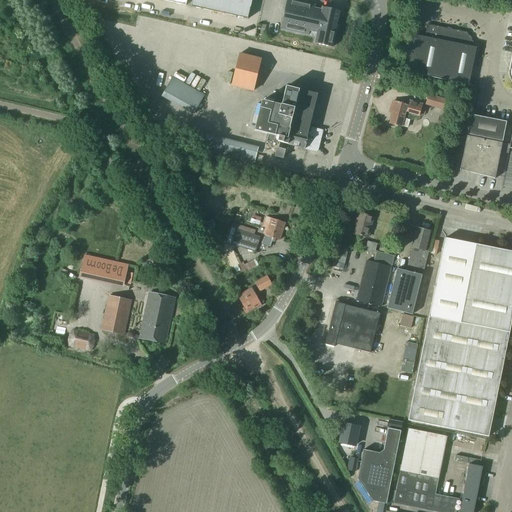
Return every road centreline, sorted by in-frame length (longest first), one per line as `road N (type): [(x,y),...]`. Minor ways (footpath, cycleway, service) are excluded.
road 1 (tertiary): [(117,511),(144,406),(264,327),(335,186)]
road 2 (unclassified): [(511,101),(487,95),(501,22),(412,3)]
road 3 (unclassified): [(335,186),(511,225)]
road 4 (unclassified): [(511,202),(343,161)]
road 5 (tertiary): [(343,161),(378,20),(374,0)]
road 6 (track): [(343,511),(269,381)]
